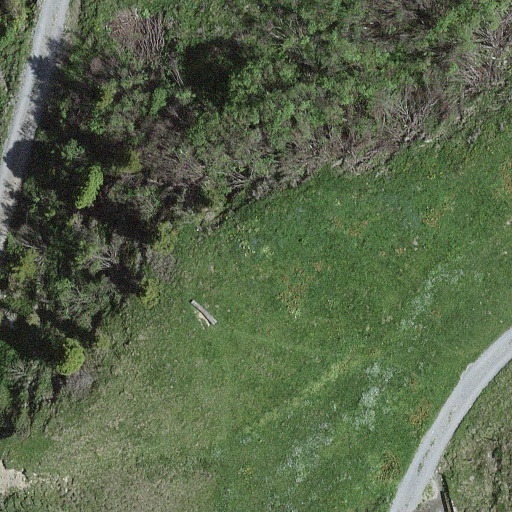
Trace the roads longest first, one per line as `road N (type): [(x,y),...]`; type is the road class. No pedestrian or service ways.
road 1 (track): [(62,0),(0,223)]
road 2 (track): [(409,511),(480,376),(511,354)]
